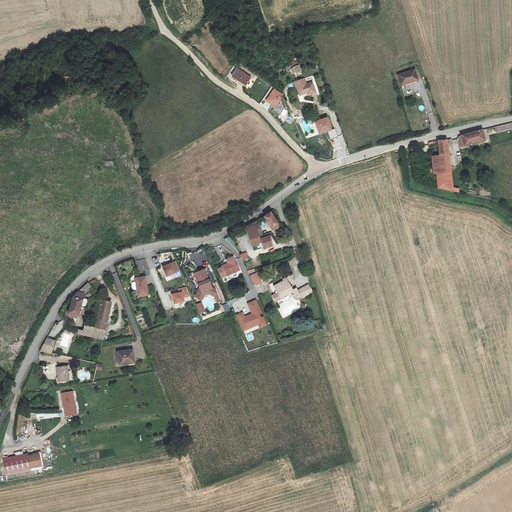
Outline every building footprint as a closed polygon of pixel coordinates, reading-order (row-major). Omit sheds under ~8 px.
[(296,73),(297,77),(301,76),(300,66),(291,67),(292,74),(296,73)] [(231,77),(246,87),(252,77),(237,68),(231,77)] [(397,74),(401,86),(418,80),(414,69),(397,74)] [(297,88),(300,96),(307,93),(309,96),(316,93),(313,83),(306,85),(304,79),(294,82),(296,87),(297,88)] [(282,94),(274,89),(265,101),(275,109),(282,99),(280,98),(282,94)] [(320,134),(328,131),(331,138),(338,136),(335,129),(333,129),(328,117),(315,122),(320,134)] [(511,129),(511,122),(496,127),(497,133),(511,129)] [(474,145),(482,142),(479,131),(471,133),(474,145)] [(461,148),(474,145),(471,133),(458,137),(461,148)] [(448,140),(438,141),(439,155),(449,154),(448,140)] [(439,155),(432,156),(434,174),(436,174),(438,188),(459,192),(459,189),(453,187),(449,154),(439,155)] [(280,226),(271,212),(264,216),(274,231),(280,226)] [(259,249),(264,248),(261,239),(260,237),(258,230),(260,229),(256,221),(245,227),(254,249),(258,247),(259,249)] [(261,239),(264,248),(273,245),(270,236),(261,239)] [(218,269),(222,279),(239,271),(233,257),(225,260),(227,264),(222,266),(222,267),(218,269)] [(175,262),(162,267),(166,278),(180,272),(175,262)] [(204,271),(197,274),(201,284),(198,284),(200,289),(199,290),(196,296),(203,299),(205,295),(208,293),(214,295),(217,303),(220,301),(216,289),(210,287),(204,271)] [(257,273),(250,276),(255,287),(262,283),(257,273)] [(293,281),(290,276),(282,279),(283,281),(274,286),(278,294),(273,297),(277,304),(282,301),(292,296),(293,299),(298,301),(310,294),(309,293),(312,291),(308,284),(297,290),(296,288),(292,289),(289,283),(293,281)] [(146,277),(135,279),(138,298),(149,296),(146,277)] [(82,288),(86,293),(92,288),(88,283),(82,288)] [(179,293),(171,295),(174,305),(185,302),(184,299),(190,297),(186,287),(178,290),(179,293)] [(73,300),(71,306),(67,318),(73,320),(74,316),(77,317),(79,308),(85,295),(80,293),(73,300)] [(237,315),(244,331),(258,324),(260,328),(267,325),(263,316),(261,317),(259,313),(261,312),(256,300),(248,304),(252,313),(244,317),(242,313),(237,315)] [(95,328),(92,338),(102,340),(111,304),(102,301),(95,328)] [(196,305),(200,314),(205,312),(202,303),(196,305)] [(77,334),(92,338),(95,328),(85,326),(83,331),(79,330),(77,334)] [(41,351),(42,351),(52,352),(56,341),(48,338),(41,351)] [(132,350),(117,352),(119,365),(129,364),(128,362),(134,361),(132,350)] [(57,367),(58,382),(70,381),(68,366),(57,367)] [(73,392),(61,394),(65,416),(77,414),(73,392)] [(28,414),(29,420),(59,418),(58,412),(28,414)] [(28,454),(3,459),(6,476),(31,471),(31,468),(41,466),(39,454),(28,456),(28,454)]
